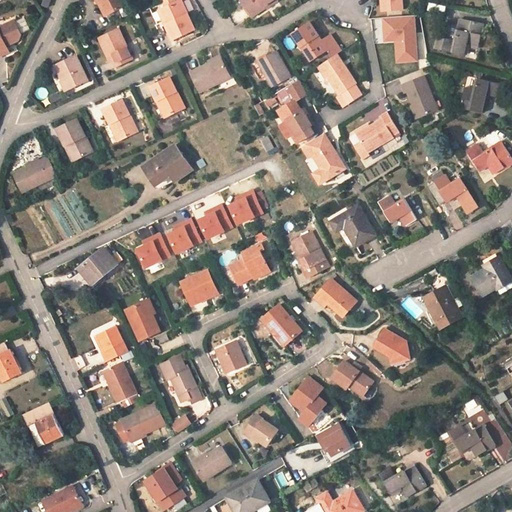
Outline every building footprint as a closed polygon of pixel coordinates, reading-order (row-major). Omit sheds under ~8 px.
[(123,0),(99,0),(99,1),(100,0),(101,0),(107,12),(125,3),(123,0)] [(184,0),(175,0),(164,6),(171,20),(168,22),(175,37),(197,26),(184,0)] [(274,0),(241,0),(251,15),(274,0)] [(382,0),(384,12),(404,10),(403,0),(382,0)] [(383,41),(394,40),(395,62),(418,61),(416,15),(382,16),(383,41)] [(0,25),(0,49),(8,46),(7,44),(18,39),(22,33),(15,19),(0,25)] [(486,25),(464,20),(459,41),(448,39),(445,50),(468,56),(470,44),(481,47),(486,25)] [(312,24),(295,34),(314,63),(330,53),(334,58),(343,53),(332,36),(323,42),(312,24)] [(119,27),(100,36),(107,49),(110,48),(119,66),(135,58),(119,27)] [(277,50),(259,60),(274,86),(292,76),(277,50)] [(57,64),(66,80),(70,78),(74,87),(89,80),(78,55),(57,64)] [(219,56),(191,70),(200,89),(229,75),(219,56)] [(338,56),(321,66),(340,95),(336,98),(343,107),(362,96),(356,87),(357,86),(338,56)] [(167,113),(184,105),(170,75),(151,85),(157,99),(160,97),(167,113)] [(425,77),(403,85),(406,93),(410,92),(420,117),(439,109),(425,77)] [(68,90),(74,87),(70,78),(66,80),(64,82),(68,90)] [(501,83),(480,78),(477,89),(466,86),(461,106),(482,112),(488,93),(498,95),(501,83)] [(292,89),(295,94),(303,89),(300,84),(292,89)] [(263,99),(266,107),(277,103),(275,95),(263,99)] [(111,122),(119,139),(136,130),(122,99),(102,108),(109,123),(111,122)] [(294,133),(296,136),(299,135),(303,141),(314,134),(309,128),(312,125),(302,110),(300,112),(294,102),(278,113),(284,123),(287,121),(288,122),(294,133)] [(387,111),(380,115),(382,118),(356,134),(367,151),(393,136),(391,134),(398,130),(387,111)] [(67,144),(74,159),(92,150),(77,118),(57,129),(65,145),(67,144)] [(117,140),(119,139),(111,122),(109,123),(117,140)] [(287,138),(294,133),(288,122),(280,128),(287,138)] [(331,178),(346,168),(330,142),(329,143),(323,134),(303,148),(311,159),(315,157),(321,165),(323,168),(316,173),(323,183),(331,178)] [(262,140),(268,152),(274,149),(268,137),(262,140)] [(483,152),(477,143),(467,149),(479,169),(489,163),(495,172),(511,161),(511,157),(502,141),(483,152)] [(72,160),(74,159),(67,144),(65,145),(72,160)] [(176,180),(192,168),(176,145),(146,167),(158,184),(171,175),(176,180)] [(46,157),(13,174),(23,191),(55,176),(46,157)] [(451,184),(445,175),(429,185),(441,204),(456,195),(462,204),(473,198),(461,178),(451,184)] [(226,200),(236,225),(270,210),(262,190),(254,193),(253,189),(226,200)] [(391,195),(380,201),(392,221),(402,216),(408,225),(418,219),(406,199),(396,204),(391,195)] [(207,239),(234,226),(222,202),(195,215),(207,239)] [(358,205),(332,222),(338,231),(345,227),(357,246),(376,235),(358,205)] [(176,254),(203,241),(191,216),(164,230),(176,254)] [(312,228),(294,238),(308,265),(305,267),(310,274),(331,263),(312,228)] [(134,244),(144,268),(171,256),(161,232),(134,244)] [(247,254),(263,247),(266,246),(264,239),(244,249),(247,254)] [(103,247),(79,267),(91,283),(117,263),(103,247)] [(271,265),(263,247),(231,262),(240,280),(271,265)] [(511,272),(501,255),(487,263),(489,266),(476,274),(488,293),(500,286),(508,298),(511,295),(511,272)] [(209,267),(182,279),(191,297),(206,290),(207,294),(218,288),(209,267)] [(334,279),(318,297),(327,306),(343,320),(360,302),(334,279)] [(462,315),(446,286),(426,297),(442,325),(462,315)] [(206,290),(191,297),(193,302),(208,295),(207,294),(206,290)] [(149,297),(144,299),(151,313),(154,312),(156,310),(149,297)] [(327,306),(318,297),(316,300),(325,309),(327,306)] [(151,313),(144,299),(127,308),(142,338),(162,329),(154,312),(151,313)] [(279,302),(262,317),(274,331),(270,335),(281,347),(302,330),(279,302)] [(107,360),(129,350),(117,324),(98,333),(105,348),(102,350),(107,360)] [(397,338),(399,335),(384,326),(375,346),(392,354),(394,362),(411,358),(408,342),(405,340),(399,342),(397,338)] [(235,339),(216,349),(227,371),(246,362),(235,339)] [(22,372),(11,349),(8,350),(5,343),(0,345),(0,372),(4,381),(22,372)] [(169,376),(181,399),(189,395),(191,399),(200,395),(188,366),(185,368),(179,353),(160,362),(167,377),(169,376)] [(122,359),(103,368),(118,399),(136,391),(122,359)] [(344,359),(332,377),(347,386),(349,383),(364,393),(374,379),(344,359)] [(396,368),(406,366),(405,360),(395,362),(396,368)] [(308,375),(292,395),(307,407),(305,411),(301,416),(311,424),(328,402),(318,394),(324,387),(308,375)] [(495,395),(498,403),(507,400),(504,392),(495,395)] [(307,407),(292,395),(290,399),(305,411),(307,407)] [(464,405),(469,413),(479,408),(474,399),(464,405)] [(36,423),(46,442),(64,433),(49,402),(25,414),(31,426),(36,423)] [(164,421),(155,402),(121,417),(130,436),(164,421)] [(184,413),(170,423),(175,431),(189,422),(184,413)] [(244,433),(250,437),(252,434),(258,439),(268,445),(278,428),(255,414),(244,433)] [(339,421),(316,434),(330,461),(353,448),(339,421)] [(462,423),(452,429),(465,449),(474,444),(479,454),(498,443),(485,423),(468,433),(462,423)] [(205,481),(233,463),(222,446),(194,464),(205,481)] [(177,487),(176,485),(182,481),(171,463),(165,467),(166,469),(146,480),(165,509),(185,497),(180,486),(177,487)] [(398,474),(393,464),(383,470),(394,490),(403,485),(408,495),(429,484),(417,463),(398,474)] [(302,483),(307,492),(319,484),(314,476),(302,483)] [(225,494),(234,511),(237,511),(251,506),(252,508),(266,502),(254,481),(225,494)] [(40,499),(47,511),(69,511),(84,505),(73,483),(40,499)] [(358,511),(366,507),(353,488),(335,499),(328,490),(318,496),(328,511),(338,511),(341,510),(342,511),(358,511)]
